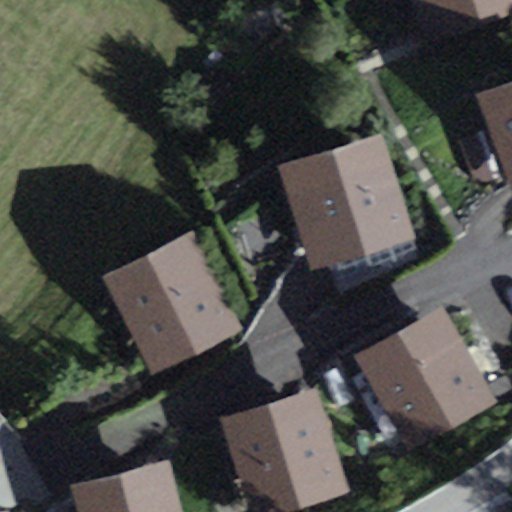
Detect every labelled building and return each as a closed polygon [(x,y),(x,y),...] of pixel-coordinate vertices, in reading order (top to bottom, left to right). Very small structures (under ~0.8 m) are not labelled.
[(436,0),(441,13),(477,0),(436,0)] [(511,100),(499,106),(511,143),(511,100)] [(305,176),(326,241),(391,221),(371,156),(305,176)] [(125,285),(155,346),(217,316),(187,256),(125,285)] [(379,363),(412,423),(472,390),(439,330),(379,363)] [(242,430),(261,495),(327,476),(307,410),(242,430)] [(92,499),(95,511),(163,511),(156,483),(92,499)]
